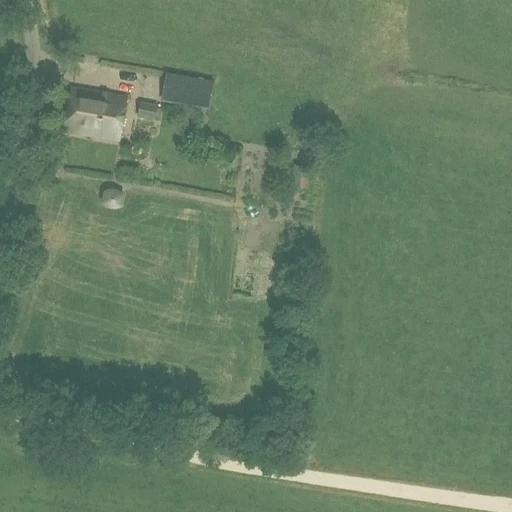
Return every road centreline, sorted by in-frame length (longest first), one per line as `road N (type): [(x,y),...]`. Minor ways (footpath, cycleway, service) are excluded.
road 1 (track): [(0,416),(256,471),(511,508)]
road 2 (unclassified): [(0,257),(34,95),(26,0)]
